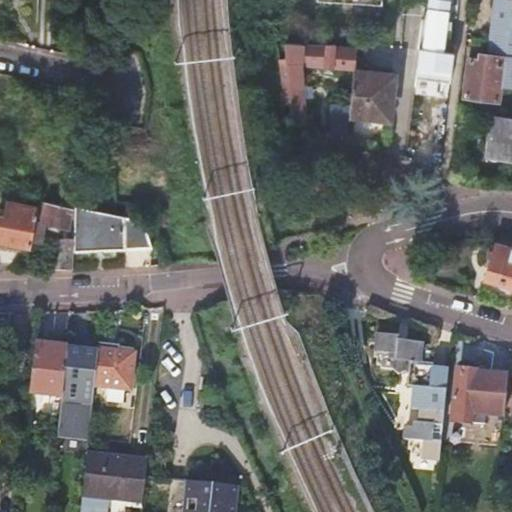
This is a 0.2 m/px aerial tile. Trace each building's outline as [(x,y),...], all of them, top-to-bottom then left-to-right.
[(496,43),(511,44),(511,2),(495,0),(493,0),(489,30),(498,31),(496,43)] [(424,52),(420,51),(416,80),(449,85),(453,56),(444,55),(447,31),(451,32),(452,25),(448,24),(450,12),(430,9),(424,52)] [(489,30),(488,41),(496,43),(498,31),(489,30)] [(496,43),(488,41),(486,55),(488,55),(494,56),(496,43)] [(511,44),(496,43),(494,56),(488,55),(487,61),(469,59),(464,98),(498,102),(500,85),(511,87),(511,44)] [(300,45),(288,44),(289,73),(294,120),(308,126),(303,70),(356,70),(358,50),(337,48),(337,46),(300,45)] [(374,76),(355,74),(352,104),(350,114),(365,116),(364,121),(390,125),(390,122),(389,122),(395,73),(374,71),(374,76)] [(333,131),(348,136),(350,114),(352,104),(336,98),(333,131)] [(511,115),(491,112),(485,151),(507,154),(506,161),(511,161),(511,115)] [(507,154),(485,151),(484,158),(506,161),(507,154)] [(0,241),(30,248),(38,210),(6,202),(2,217),(0,216),(0,241)] [(143,221),(97,211),(76,206),(74,245),(74,250),(153,248),(143,221)] [(74,250),(74,245),(61,244),(60,271),(74,270),(74,250)] [(511,250),(496,246),(486,279),(511,286),(511,250)] [(375,344),(375,360),(377,360),(376,368),(381,368),(380,370),(394,372),(400,376),(403,370),(408,371),(406,386),(413,387),(412,396),(411,409),(420,410),(419,423),(414,423),(414,429),(406,428),(404,440),(410,440),(409,450),(412,450),(411,456),(415,456),(415,459),(439,461),(444,413),(449,370),(433,368),(434,364),(421,363),(423,345),(407,343),(398,342),(399,338),(376,335),(375,344)] [(99,350),(95,385),(130,389),(134,354),(119,352),(120,345),(99,342),(99,348),(99,350)] [(68,347),(36,343),(30,390),(62,394),(65,367),(68,347)] [(99,350),(99,348),(68,344),(68,347),(65,367),(62,394),(62,395),(58,430),(90,433),(93,404),(95,385),(99,350)] [(504,416),(507,375),(458,371),(454,422),(485,425),(486,414),(504,416)] [(82,501),(80,511),(124,511),(125,503),(142,505),(146,476),(147,461),(87,454),(82,501)] [(239,486),(188,481),(184,511),(230,511),(228,511),(229,505),(237,506),(239,486)]
